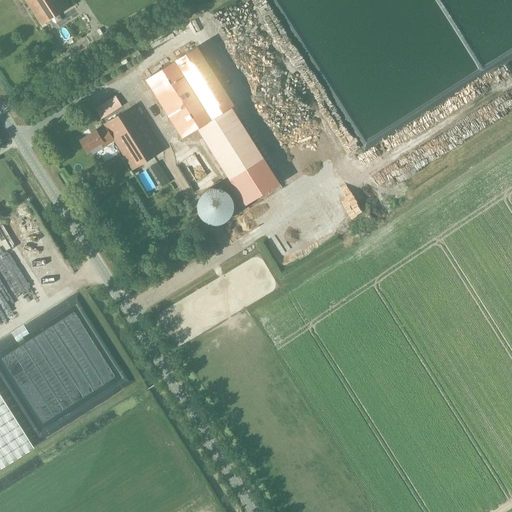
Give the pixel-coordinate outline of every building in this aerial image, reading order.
[(25,0),(41,25),(71,7),(66,0),(25,0)] [(183,138),(198,129),(232,108),(194,49),(145,79),(183,138)] [(162,151),(134,106),(104,125),(105,127),(97,133),(96,131),(80,140),(87,152),(103,142),(102,140),(110,135),(132,170),(162,151)] [(232,108),(198,129),(230,180),(263,159),(232,108)] [(193,150),(175,162),(190,184),(202,176),(196,167),(202,164),(193,150)] [(198,210),(200,215),(204,219),(208,222),(213,223),(218,223),(223,222),(227,220),(231,216),(233,211),(234,206),(234,201),(232,196),(229,192),(225,189),(221,187),(216,187),(211,187),(207,189),(203,192),(200,196),(198,201),(198,205),(198,210)] [(0,467),(31,448),(0,399),(0,467)] [(25,511),(19,502),(1,511),(25,511)]
